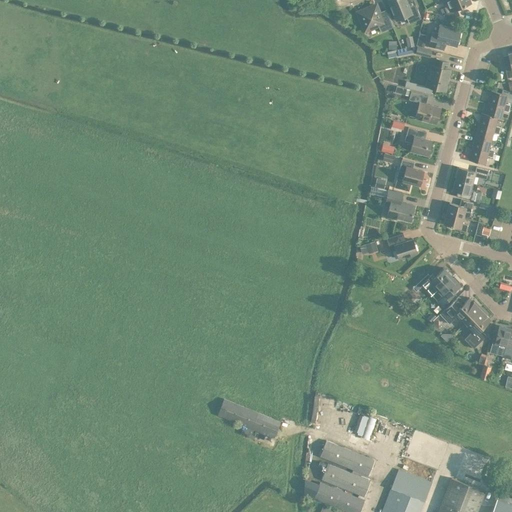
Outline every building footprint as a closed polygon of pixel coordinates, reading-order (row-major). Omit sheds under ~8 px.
[(414,0),(388,0),(396,18),(406,14),(409,21),(421,16),(415,3),(414,0)] [(470,0),(447,0),(449,3),(444,5),(446,10),(443,11),(446,18),(459,13),(457,6),(471,0),(470,0)] [(386,7),(379,10),(376,2),(357,10),(365,28),(378,23),(381,29),(393,24),(386,7)] [(452,25),(446,24),(440,22),(437,31),(432,30),(428,43),(443,47),(445,40),(456,43),(460,28),(457,27),(457,24),(454,23),(452,25)] [(410,30),(403,32),(406,43),(412,41),(410,30)] [(404,40),(394,43),(396,52),(406,49),(404,40)] [(429,54),(431,47),(417,43),(415,50),(429,53),(429,54)] [(425,83),(444,88),(450,67),(446,66),(448,59),(435,56),(433,62),(431,62),(425,83)] [(487,100),(509,106),(510,102),(505,100),(507,92),(491,88),(487,100)] [(436,121),(440,105),(425,101),(427,93),(410,89),(408,97),(419,100),(415,115),(436,121)] [(487,100),(484,111),(497,115),(501,116),(503,107),(508,109),(509,106),(487,100)] [(497,115),(484,111),(481,110),(478,122),(499,128),(500,124),(495,123),(497,115)] [(402,126),(404,119),(390,117),(389,123),(402,126)] [(478,122),(475,133),(491,138),(493,130),(498,131),(499,128),(478,122)] [(410,147),(427,152),(431,137),(425,136),(426,129),(408,124),(404,138),(412,140),(410,147)] [(475,133),(472,145),(493,151),(494,147),(489,146),(491,138),(475,133)] [(391,148),(392,142),(379,140),(378,145),(391,148)] [(493,151),(472,145),(468,157),(485,161),(487,153),(492,154),(493,151)] [(377,151),(377,159),(391,160),(391,152),(377,151)] [(401,156),(398,168),(394,184),(408,188),(410,180),(419,183),(423,168),(412,165),(414,159),(401,156)] [(488,167),(477,163),(475,169),(458,164),(455,175),(472,180),(473,173),(486,176),(488,167)] [(472,180),(455,175),(452,187),(457,188),(455,193),(479,199),(482,190),(476,188),(477,181),(472,180)] [(388,187),(377,184),(376,191),(386,194),(385,198),(390,199),(387,214),(396,217),(397,215),(410,219),(414,202),(400,199),(402,191),(388,187)] [(449,199),(446,210),(463,214),(468,216),(473,200),(461,196),(459,202),(449,199)] [(463,214),(446,210),(443,221),(455,224),(454,226),(465,229),(467,222),(461,220),(463,214)] [(480,233),(484,220),(478,219),(475,231),(480,233)] [(386,235),(390,249),(395,247),(398,256),(416,250),(412,236),(402,240),(399,231),(386,235)] [(368,250),(368,251),(378,248),(375,238),(360,243),(362,251),(368,250)] [(437,287),(451,274),(443,265),(437,271),(434,268),(421,280),(432,292),(437,287)] [(451,274),(437,287),(442,291),(436,296),(442,303),(450,295),(448,292),(459,282),(457,281),(459,279),(454,274),(453,275),(451,274)] [(465,320),(481,304),(474,298),(473,299),(469,294),(458,305),(452,298),(440,311),(449,320),(455,314),(457,316),(459,314),(465,320)] [(481,304),(465,320),(472,327),(464,336),(473,345),(486,333),(480,326),(490,316),(486,312),(487,311),(481,304)] [(502,353),(510,326),(499,323),(495,335),(493,334),(489,349),(502,353)] [(511,326),(510,326),(502,353),(511,355),(511,326)] [(483,361),(480,372),(488,374),(491,363),(484,360),(483,361)] [(280,419),(224,396),(217,412),(244,422),(241,430),(254,435),(255,433),(263,436),(265,431),(274,435),(280,419)] [(377,416),(367,412),(359,433),(370,437),(377,416)] [(368,473),(375,457),(326,437),(319,453),(368,473)] [(327,460),(321,476),(364,494),(371,478),(327,460)] [(391,484),(386,496),(379,511),(412,511),(418,496),(424,498),(432,479),(398,466),(391,484)] [(319,481),(304,475),(303,493),(312,496),(313,495),(355,511),(358,511),(365,498),(319,479),(319,481)] [(475,511),(485,488),(451,475),(436,511),(475,511)] [(511,511),(511,501),(497,496),(490,511),(511,511)] [(346,511),(322,502),(318,511),(346,511)]
